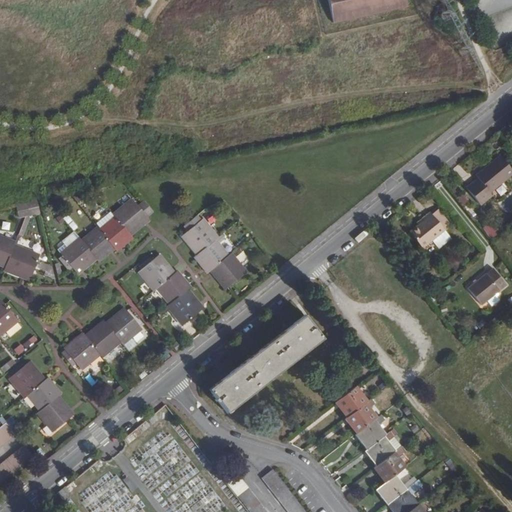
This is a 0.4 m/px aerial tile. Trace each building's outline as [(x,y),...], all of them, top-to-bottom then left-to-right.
[(326,0),(330,21),(405,6),(404,0),(326,0)] [(511,172),(511,166),(502,154),(478,174),(480,178),(469,187),(481,203),(493,194),(490,191),(511,172)] [(38,212),(36,200),(15,206),(18,216),(38,212)] [(131,200),(112,216),(115,218),(129,236),(142,225),(141,223),(146,218),(131,200)] [(431,215),(442,228),(448,223),(437,209),(431,215)] [(94,226),(95,229),(98,232),(115,218),(112,216),(110,213),(94,226)] [(443,230),(442,228),(431,215),(429,213),(423,218),(425,220),(418,225),(409,233),(421,248),(431,239),(443,230)] [(74,230),(78,226),(68,215),(64,219),(74,230)] [(115,218),(98,232),(111,247),(113,249),(117,245),(120,248),(131,239),(129,236),(115,218)] [(186,243),(197,256),(214,241),(217,238),(202,221),(184,235),(182,237),(186,243)] [(95,229),(80,242),(95,260),(97,262),(108,253),(106,251),(111,247),(98,232),(95,229)] [(449,238),(443,230),(431,239),(438,247),(449,238)] [(0,267),(4,269),(12,248),(13,245),(0,239),(0,267)] [(60,254),(62,257),(65,261),(59,266),(65,274),(71,269),(74,273),(79,269),(81,271),(95,260),(80,242),(78,239),(60,254)] [(195,258),(204,268),(206,266),(210,271),(213,269),(227,257),(214,241),(197,256),(195,258)] [(3,272),(22,280),(24,276),(29,279),(37,258),(12,248),(4,269),(3,272)] [(217,274),(214,276),(226,289),(245,273),(230,254),(227,257),(213,269),(217,274)] [(154,291),(156,288),(172,276),(168,272),(170,270),(159,256),(139,273),(154,291)] [(65,261),(62,257),(56,263),(59,266),(65,261)] [(38,269),(50,272),(52,265),(40,262),(38,269)] [(507,286),(494,269),(469,289),(482,306),(507,286)] [(169,304),(187,290),(190,288),(181,277),(178,279),(174,274),(172,276),(156,288),(169,304)] [(196,307),(198,304),(187,290),(169,304),(166,307),(182,325),(199,310),(196,307)] [(0,335),(17,321),(2,304),(0,305),(0,335)] [(140,329),(126,312),(121,316),(119,313),(106,324),(119,342),(122,345),(140,329)] [(305,316),(237,369),(255,393),(324,340),(305,316)] [(101,358),(119,342),(106,324),(105,325),(102,322),(90,333),(92,336),(87,340),(99,355),(101,358)] [(27,350),(38,341),(34,335),(22,344),(27,350)] [(87,340),(85,338),(80,341),(77,338),(64,350),(65,352),(61,355),(71,366),(75,363),(80,370),(99,355),(87,340)] [(105,356),(109,361),(119,352),(115,348),(105,356)] [(12,358),(0,367),(5,372),(16,363),(12,358)] [(24,398),(26,396),(42,383),(38,379),(40,376),(29,362),(9,379),(24,398)] [(255,393),(237,369),(210,391),(228,414),(255,393)] [(26,396),(39,412),(57,398),(57,397),(60,395),(51,384),(48,386),(44,381),(42,383),(26,396)] [(341,409),(348,419),(367,405),(368,403),(356,388),(338,402),(343,407),(341,409)] [(52,433),(70,417),(66,413),(69,411),(57,398),(39,412),(37,414),(52,433)] [(352,426),(358,436),(378,420),(367,405),(348,419),(353,425),(352,426)] [(360,442),(368,452),(387,436),(380,427),(385,423),(381,417),(378,420),(358,436),(362,441),(360,442)] [(0,447),(15,435),(6,423),(0,427),(0,447)] [(371,460),(377,468),(395,454),(396,453),(389,443),(395,439),(391,434),(387,436),(368,452),(373,459),(371,460)] [(389,443),(396,453),(402,448),(395,439),(389,443)] [(0,484),(33,457),(24,445),(0,464),(0,484)] [(379,476),(386,484),(396,475),(405,468),(395,454),(377,468),(376,469),(381,474),(379,476)] [(306,511),(274,470),(264,479),(289,511),(306,511)] [(266,511),(235,472),(225,481),(248,511),(266,511)] [(385,498),(389,504),(407,490),(396,475),(386,484),(376,491),(382,500),(385,498)] [(64,490),(58,495),(65,504),(71,498),(64,490)] [(391,511),(408,511),(418,505),(407,490),(389,504),(393,509),(391,511)]
